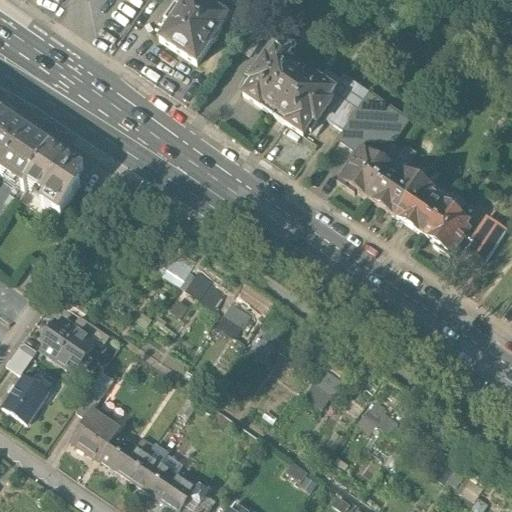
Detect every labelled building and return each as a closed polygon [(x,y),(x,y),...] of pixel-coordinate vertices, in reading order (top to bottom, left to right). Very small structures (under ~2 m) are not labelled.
[(38,0),(59,13),(68,0),(38,0)] [(199,0),(187,0),(158,44),(196,69),(228,19),(212,8),(199,0)] [(217,2),(212,8),(228,19),(233,13),(217,2)] [(242,99),(272,119),(305,69),(276,49),(270,58),(265,55),(250,78),(254,81),(242,99)] [(335,88),(305,69),(272,119),(301,138),(313,122),(315,123),(331,100),(329,98),(335,88)] [(320,119),(343,135),(363,105),(340,89),(320,119)] [(370,95),(363,105),(343,135),(339,142),(358,155),(378,168),(409,121),(370,95)] [(0,175),(23,192),(26,188),(49,156),(0,122),(0,175)] [(338,186),(366,204),(387,173),(378,168),(358,155),(338,186)] [(81,179),(49,156),(26,188),(49,204),(45,210),(59,220),(80,191),(75,187),(81,179)] [(398,181),(387,173),(366,204),(393,222),(417,185),(402,175),(398,181)] [(393,222),(421,241),(442,209),(429,201),(433,195),(417,185),(393,222)] [(468,227),(442,209),(421,241),(450,260),(468,234),(465,232),(468,227)] [(190,276),(180,290),(198,303),(210,287),(211,285),(197,275),(195,279),(190,276)] [(198,303),(214,314),(225,298),(210,287),(198,303)] [(79,317),(71,329),(97,346),(105,334),(79,317)] [(76,378),(92,352),(96,346),(58,321),(54,327),(37,353),(63,369),(76,378)] [(270,326),(253,351),(266,360),(271,354),(276,357),(277,355),(291,365),(298,355),(285,347),(289,341),(279,335),(280,333),(270,326)] [(6,370),(20,379),(36,354),(24,346),(22,344),(21,344),(5,369),(6,370)] [(343,385),(325,372),(313,388),(331,401),(343,385)] [(0,412),(27,430),(50,393),(24,376),(23,375),(0,410),(0,412)] [(364,411),(352,402),(345,411),(357,421),(364,411)] [(385,411),(376,404),(358,427),(370,436),(376,429),(388,438),(398,426),(383,415),(385,411)] [(120,430),(90,410),(68,443),(98,464),(118,434),(120,430)] [(285,415),(281,412),(275,420),(280,423),(285,415)] [(149,455),(118,434),(98,464),(129,485),(149,455)] [(459,466),(439,452),(424,473),(447,489),(450,485),(457,490),(467,476),(457,469),(459,466)] [(196,487),(149,455),(129,485),(169,511),(179,511),(183,508),(196,487)] [(479,487),(470,481),(461,496),(473,504),(480,494),(476,491),(479,487)] [(196,487),(183,508),(189,511),(209,511),(215,504),(205,497),(209,492),(198,485),(196,487)]
